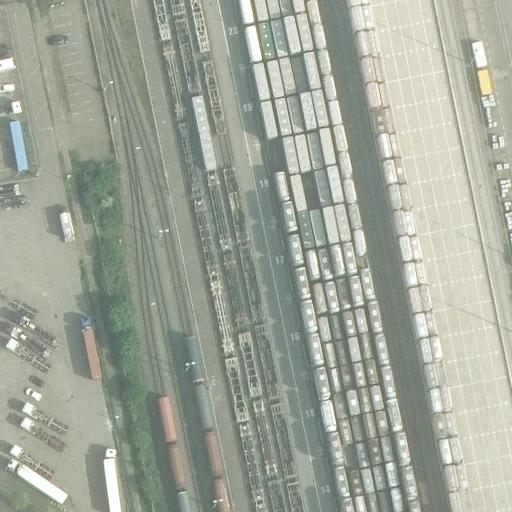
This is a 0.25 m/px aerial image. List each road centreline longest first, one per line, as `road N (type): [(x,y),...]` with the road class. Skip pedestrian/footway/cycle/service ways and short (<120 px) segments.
road 1 (unclassified): [(105,511),(55,233)]
road 2 (unclassified): [(55,233),(11,4)]
